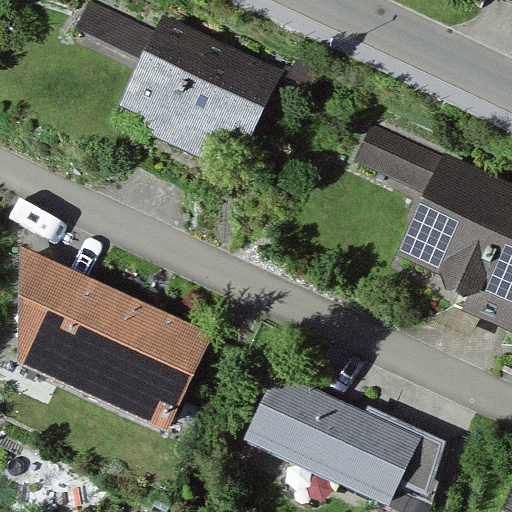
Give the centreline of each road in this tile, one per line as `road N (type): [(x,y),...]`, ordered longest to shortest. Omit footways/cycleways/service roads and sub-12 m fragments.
road 1 (residential): [(511,406),(0,165)]
road 2 (residential): [(325,0),(511,88)]
